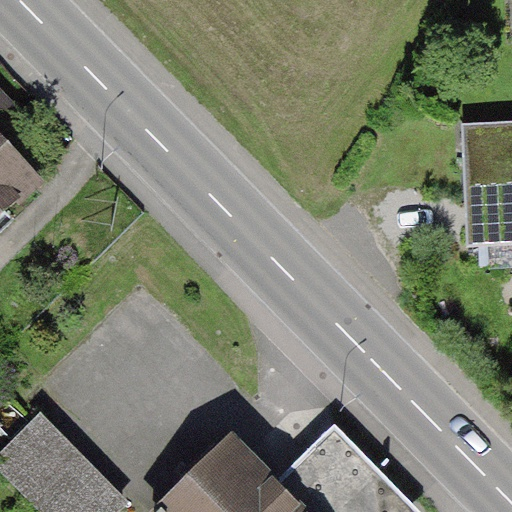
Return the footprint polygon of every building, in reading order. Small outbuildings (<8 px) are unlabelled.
[(0,214),(32,183),(0,150),(0,142),(23,120),(0,96),(0,214)] [(511,127),(467,129),(473,248),(511,246),(511,127)] [(112,511),(123,501),(41,419),(1,460),(52,511),(112,511)] [(414,511),(338,434),(280,490),(302,511),(414,511)] [(302,511),(280,490),(236,446),(168,511),(302,511)]
